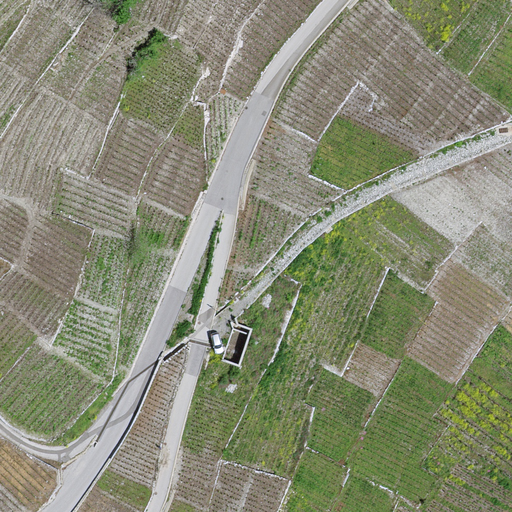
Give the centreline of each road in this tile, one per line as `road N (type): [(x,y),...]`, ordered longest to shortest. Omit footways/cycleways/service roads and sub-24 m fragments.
road 1 (unclassified): [(223,177),(130,388),(56,511)]
road 2 (track): [(511,132),(332,212),(228,316),(203,330)]
road 3 (unclassified): [(223,177),(231,202),(226,230),(151,511)]
road 4 (unclassified): [(340,0),(278,74),(223,177)]
